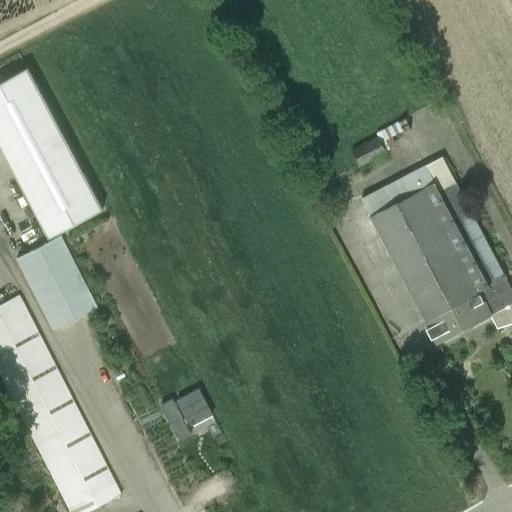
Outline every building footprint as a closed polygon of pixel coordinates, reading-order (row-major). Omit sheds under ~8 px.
[(0,82),(0,146),(48,238),(102,210),(27,68),(0,82)] [(387,152),(382,142),(403,131),(398,122),(376,133),(378,137),(351,150),(359,166),(387,152)] [(363,200),(371,215),(437,343),(506,307),(507,309),(511,307),(510,305),(511,303),(511,290),(457,184),(442,192),(436,181),(422,189),(414,173),(363,200)] [(98,306),(62,236),(16,259),(52,330),(98,306)] [(20,295),(0,305),(0,375),(69,511),(87,511),(122,494),(20,295)]
